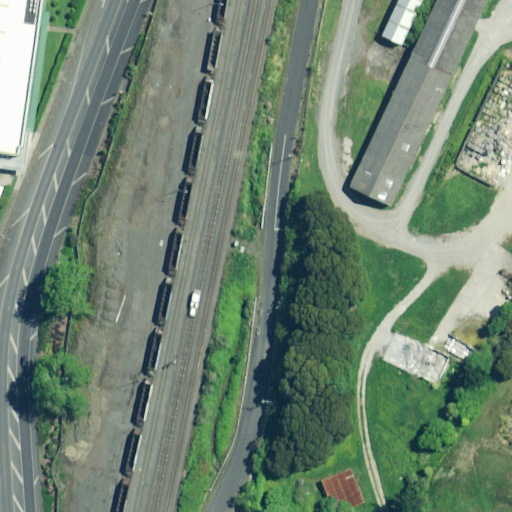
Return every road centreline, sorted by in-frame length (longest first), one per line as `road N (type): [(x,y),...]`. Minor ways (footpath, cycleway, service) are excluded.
road 1 (secondary): [(18,511),(16,320),(49,198),(125,0)]
road 2 (unclassified): [(214,511),(243,453),(255,404),(281,131),(307,0)]
road 3 (track): [(364,221),(364,405),(393,511)]
road 4 (track): [(364,221),(425,262),(475,248),(511,193)]
